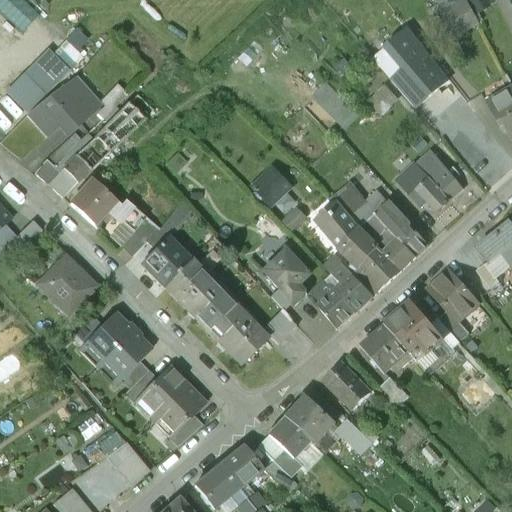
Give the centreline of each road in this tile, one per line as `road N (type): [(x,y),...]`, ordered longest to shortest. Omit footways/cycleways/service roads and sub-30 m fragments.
road 1 (residential): [(249,422),(0,174)]
road 2 (residential): [(511,193),(249,422)]
road 3 (residential): [(249,422),(153,511)]
